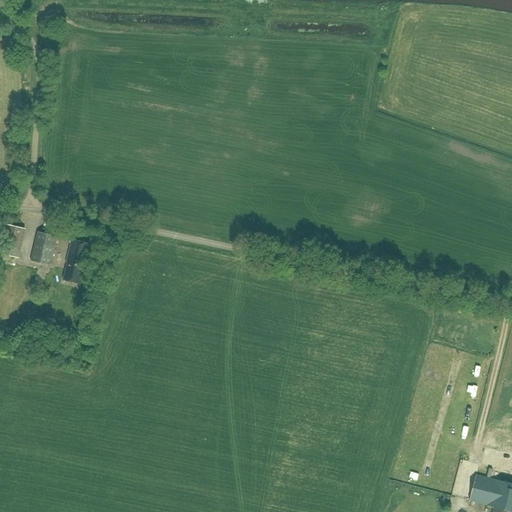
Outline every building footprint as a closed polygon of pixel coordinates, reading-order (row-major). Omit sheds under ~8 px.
[(0,254),(18,258),(24,229),(5,225),(0,247),(0,254)] [(31,261),(51,265),(57,236),(37,232),(31,261)] [(67,263),(66,268),(63,280),(65,280),(79,283),(82,272),(85,273),(91,245),(71,240),(66,263),(67,263)] [(20,332),(18,339),(26,341),(28,334),(33,335),(36,323),(25,320),(22,332),(20,332)] [(511,511),(511,483),(476,475),(470,500),(494,507),(492,511),(511,511)]
